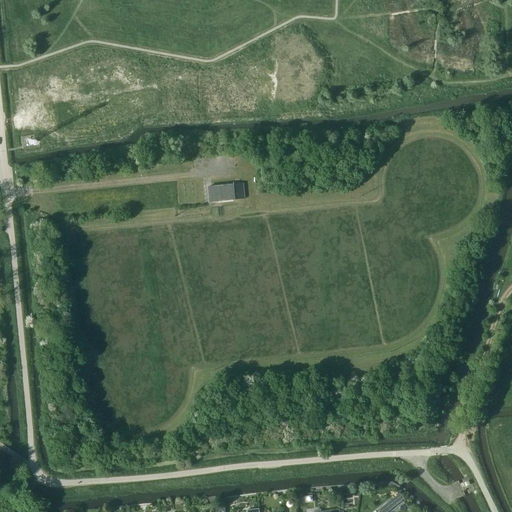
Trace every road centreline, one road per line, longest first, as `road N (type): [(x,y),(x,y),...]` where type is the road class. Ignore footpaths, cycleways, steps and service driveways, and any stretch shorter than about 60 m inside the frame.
road 1 (unclassified): [(494,511),(472,466),(450,449),(46,479),(32,462),(0,113)]
road 2 (track): [(7,193),(234,170)]
